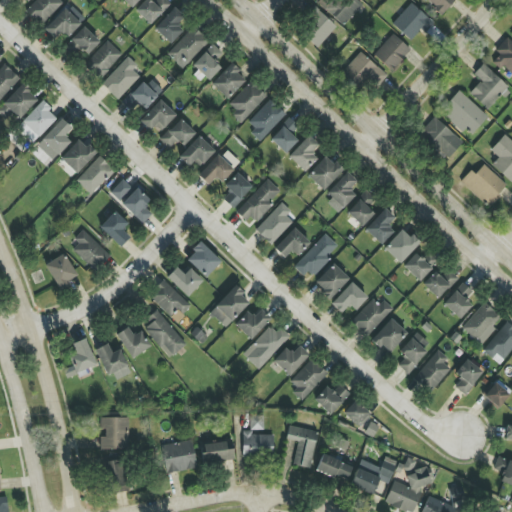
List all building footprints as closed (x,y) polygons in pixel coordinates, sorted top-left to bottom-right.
[(63,3),(59,0),(36,0),(26,11),(42,26),(63,3)] [(139,0),(123,0),(132,8),(139,0)] [(151,25),(171,4),(165,0),(157,0),(154,4),(149,0),(145,0),(135,11),(151,25)] [(322,0),(319,4),(342,26),(362,6),(356,0),(322,0)] [(455,0),(426,0),(442,15),(455,0)] [(44,29),(60,44),(84,18),(68,3),(44,29)] [(392,24),(410,41),(421,29),(425,32),(433,23),(411,3),(392,24)] [(170,44),(183,31),(176,25),(184,17),(175,8),(154,28),(170,44)] [(317,48),(336,26),(316,8),(297,30),(317,48)] [(167,54),(182,69),(209,41),(193,26),(167,54)] [(64,47),(79,61),(98,41),(84,27),(64,47)] [(411,51),(393,34),(373,55),(391,71),(411,51)] [(511,73),(511,42),(507,38),(495,51),(499,55),(492,63),(500,69),(504,66),(511,73)] [(122,55),(107,41),(83,66),(99,80),(122,55)] [(214,62),(222,53),(212,44),(193,65),(209,80),(221,68),(214,62)] [(387,76),(360,52),(347,67),(373,91),(387,76)] [(102,85),(118,100),(139,77),(132,70),(137,65),(127,57),(102,85)] [(0,100),(20,79),(4,64),(0,68),(0,100)] [(246,80),(230,64),(211,84),(227,100),(246,80)] [(487,110),(508,87),(483,64),(473,74),(481,81),(469,93),(487,110)] [(123,104),(133,113),(141,106),(144,109),(162,91),(148,77),(123,104)] [(235,110),(231,115),(241,124),(266,96),(250,81),(229,105),(235,110)] [(0,112),(5,118),(12,113),(18,119),(39,101),(24,84),(0,105),(0,112)] [(470,137),(488,116),(458,91),(441,112),(470,137)] [(149,131),(154,125),(161,132),(176,115),(159,99),(139,122),(149,131)] [(248,123),(255,129),(250,133),(260,142),(286,114),(270,99),(248,123)] [(18,127),(34,142),(57,117),(41,102),(18,127)] [(419,135),(447,160),(463,143),(435,117),(419,135)] [(36,146),(53,161),(71,142),(64,136),(72,129),(61,119),(36,146)] [(159,140),(171,151),(179,143),(183,146),(195,134),(180,119),(159,140)] [(297,141),(291,135),(298,127),(289,119),(270,139),(285,154),(297,141)] [(492,165),(511,183),(511,182),(511,141),(504,135),(490,151),(498,158),(492,165)] [(194,161),(200,167),(215,151),(198,136),(179,158),(189,167),(194,161)] [(318,145),(308,136),(288,157),(305,172),(317,159),(311,153),(318,145)] [(95,154),(79,139),(60,159),(76,174),(95,154)] [(215,178),(221,183),(234,170),(217,155),(197,176),(208,186),(215,178)] [(307,176),(323,191),(342,170),(326,155),(307,176)] [(91,196),(115,171),(99,156),(76,181),(91,196)] [(471,170),(460,182),(487,208),(507,187),(484,165),(475,174),(471,170)] [(355,196),(349,190),(357,182),(346,172),(327,193),(343,209),(355,196)] [(223,200),(233,209),(252,187),(237,173),(224,187),(230,192),(223,200)] [(256,223),(272,206),(269,203),(280,191),(267,179),(236,213),(246,222),(250,217),(256,223)] [(110,193),(119,202),(131,188),(122,180),(110,193)] [(152,214),(144,207),(150,200),(137,188),(122,205),(142,224),(152,214)] [(347,212),(362,227),(374,214),(367,207),(374,199),(366,191),(347,212)] [(292,222),(286,216),(291,211),(281,203),(255,231),(271,245),(292,222)] [(394,218),(385,209),(365,230),(381,245),(393,232),(387,226),(394,218)] [(128,224),(115,212),(99,228),(120,247),(129,237),(122,230),(128,224)] [(297,257),(310,243),(294,228),(274,249),(284,259),(291,251),(297,257)] [(79,243),(72,250),(95,271),(110,255),(83,230),(74,239),(79,243)] [(420,242),(411,234),(408,237),(401,230),(383,249),(400,264),(420,242)] [(330,260),(327,257),(337,246),(325,234),(295,265),(311,280),(330,260)] [(206,278),(221,262),(201,243),(185,259),(206,278)] [(419,282),(439,261),(428,251),(422,258),(416,253),(403,267),(419,282)] [(45,266),(58,288),(77,276),(64,254),(45,266)] [(349,279),(333,264),(313,284),(330,300),(349,279)] [(184,275),(176,268),(166,278),(188,298),(203,281),(189,269),(184,275)] [(458,278),(449,270),(441,278),(435,272),(423,285),(438,299),(458,278)] [(176,310),(181,316),(190,306),(163,280),(148,296),(170,317),(176,310)] [(355,311),(367,298),(351,282),(331,304),(342,314),(350,306),(355,311)] [(473,292),(462,283),(443,304),(459,319),(472,306),(466,300),(473,292)] [(250,302),(234,287),(209,313),(226,328),(250,302)] [(366,337),(391,312),(375,297),(351,322),(366,337)] [(462,328),(479,344),(502,319),(485,303),(462,328)] [(247,312),(234,325),(251,340),(270,319),(260,310),(253,318),(247,312)] [(186,344),(157,312),(141,327),(170,359),(186,344)] [(372,340),(388,354),(407,334),(390,319),(372,340)] [(483,351),(499,365),(511,349),(511,326),(507,322),(483,351)] [(242,355),(258,370),(287,339),(272,324),(242,355)] [(141,331),(133,336),(128,328),(116,334),(131,359),(150,347),(141,331)] [(406,358),(398,366),(407,374),(426,354),(422,349),(428,343),(417,333),(399,351),(406,358)] [(72,367),(63,370),(67,379),(97,369),(86,339),(72,344),(75,352),(68,355),(72,367)] [(106,375),(127,367),(120,350),(111,353),(107,344),(95,349),(106,375)] [(309,355),(299,346),(292,353),(286,348),(273,361),(289,377),(309,355)] [(443,364),(447,359),(437,351),(413,380),(430,394),(450,369),(443,364)] [(287,383),(302,399),(328,375),(313,359),(287,383)] [(454,387),(465,396),(483,373),(466,359),(455,373),(461,378),(454,387)] [(483,396),(497,409),(509,395),(495,383),(483,396)] [(350,395),(339,385),(333,392),(327,387),(314,400),(330,416),(350,395)] [(343,415),(360,428),(371,413),(354,401),(343,415)] [(128,418),(100,418),(100,430),(102,430),(102,450),(128,449),(128,418)] [(250,419),(250,429),(262,430),(262,420),(250,419)] [(297,442),(293,465),(310,469),(318,432),(289,426),(286,440),(297,442)] [(242,431),(243,456),(273,455),(273,435),(251,435),(251,431),(242,431)] [(161,446),(167,474),(197,468),(191,440),(161,446)] [(234,460),(232,441),(202,444),(204,463),(234,460)] [(316,470),(346,483),(353,467),(322,454),(316,470)] [(511,486),(511,462),(498,457),(493,470),(503,473),(500,482),(511,486)] [(126,492),(123,460),(107,462),(110,494),(126,492)] [(371,495),(381,475),(390,479),(396,467),(383,461),(379,468),(361,460),(349,485),(371,495)] [(393,481),(385,503),(406,511),(413,511),(429,472),(413,466),(406,486),(393,481)] [(449,489),(452,502),(464,500),(462,486),(449,489)] [(0,497),(0,511),(8,511),(8,497),(0,497)] [(452,511),(455,507),(427,497),(421,511),(452,511)]
